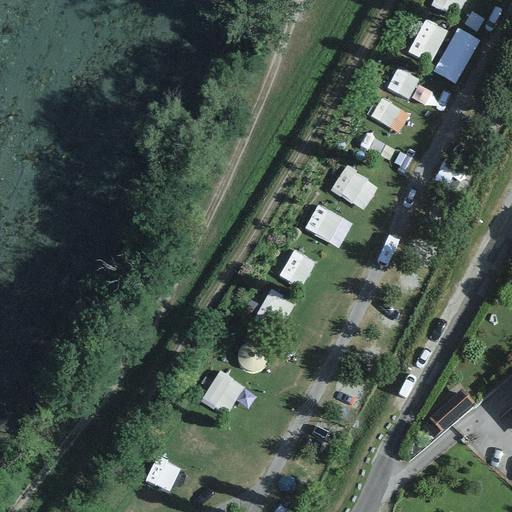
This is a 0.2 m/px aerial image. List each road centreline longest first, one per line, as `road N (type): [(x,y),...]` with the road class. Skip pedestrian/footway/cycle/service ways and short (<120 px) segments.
road 1 (track): [(13,511),(148,332),(222,190),(299,0)]
road 2 (residential): [(511,239),(366,511)]
